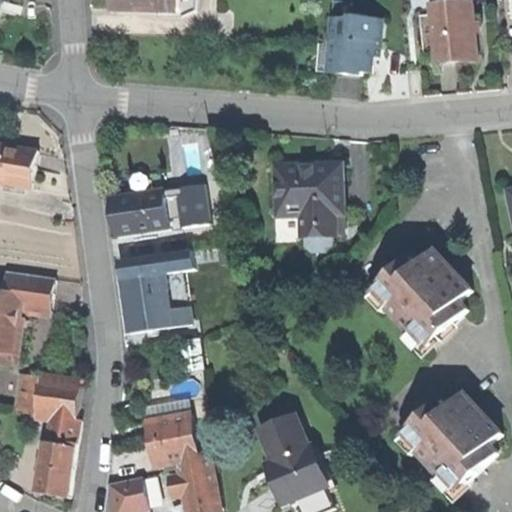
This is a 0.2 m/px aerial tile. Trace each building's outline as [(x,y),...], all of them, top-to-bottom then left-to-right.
[(448,50),(469,49),(468,25),(463,25),(462,16),(468,16),(467,0),(423,0),(424,8),(426,51),(448,50)] [(511,0),(503,0),(504,5),(511,9),(511,0)] [(415,52),(426,51),(424,8),(412,8),(415,52)] [(323,9),(321,38),(335,58),(334,67),(343,67),(353,67),(353,64),(365,65),(365,48),(374,38),(375,10),(342,9),(342,13),(332,13),(333,10),(323,9)] [(318,66),(334,67),(335,58),(321,38),(319,38),(318,66)] [(30,139),(0,134),(0,174),(25,178),(27,160),(30,139)] [(296,157),(271,157),(271,205),(301,205),(301,228),(328,227),(328,205),(335,205),(335,156),(313,157),(313,162),(302,163),(296,163),(296,157)] [(511,182),(503,184),(508,208),(511,206),(511,182)] [(215,183),(186,187),(188,198),(217,194),(215,183)] [(186,187),(166,189),(168,200),(188,198),(186,187)] [(115,216),(117,235),(171,228),(168,200),(166,189),(112,196),(115,216)] [(193,236),(195,248),(217,245),(215,233),(193,236)] [(411,241),(402,249),(410,257),(419,249),(411,241)] [(411,335),(417,342),(455,305),(447,297),(456,288),(463,281),(448,265),(446,267),(442,270),(433,261),(437,258),(439,256),(426,242),(419,249),(410,257),(402,249),(367,283),(380,297),(378,300),(402,326),(404,324),(413,333),(411,335)] [(120,261),(123,279),(173,272),(196,269),(193,251),(120,261)] [(441,262),(437,258),(433,261),(442,270),(446,267),(441,262)] [(0,291),(0,349),(17,352),(20,327),(16,327),(17,322),(21,322),(22,313),(23,308),(53,313),(58,278),(9,271),(6,293),(0,291)] [(126,305),(130,334),(194,326),(192,307),(178,308),(173,272),(123,279),(126,305)] [(364,286),(378,300),(380,297),(367,283),(364,286)] [(455,305),(464,297),(456,288),(447,297),(455,305)] [(28,314),(22,313),(21,322),(20,327),(17,352),(0,349),(0,361),(21,364),(26,327),(28,314)] [(402,326),(411,335),(413,333),(404,324),(402,326)] [(186,368),(202,366),(199,340),(183,342),(186,368)] [(19,412),(39,414),(45,377),(24,374),(19,412)] [(57,417),(80,420),(85,383),(45,377),(39,414),(57,417)] [(447,394),(439,401),(432,392),(398,422),(411,438),(408,441),(431,467),(434,464),(445,476),(442,479),(446,483),(482,451),(475,443),(482,436),(492,427),(478,411),(476,413),(473,416),(465,408),(468,405),(471,402),(456,385),(447,394)] [(439,385),(432,392),(439,401),(447,394),(439,385)] [(472,408),(468,405),(465,408),(473,416),(476,413),(472,408)] [(279,480),(288,502),(296,499),(326,486),(328,485),(319,464),(324,462),(316,444),(313,445),(300,414),(264,429),(277,460),(285,478),(279,480)] [(153,446),(157,467),(181,463),(203,459),(194,415),(149,423),(153,446)] [(84,421),(80,420),(57,417),(48,443),(79,449),(84,421)] [(394,426),(408,441),(411,438),(398,422),(394,426)] [(489,445),(482,436),(475,443),(482,451),(489,445)] [(40,492),(71,497),(75,477),(79,449),(48,443),(40,492)] [(211,457),(203,459),(181,463),(183,476),(186,493),(190,511),(210,511),(221,510),(211,457)] [(276,472),(279,480),(285,478),(277,460),(272,463),(276,472)] [(431,467),(442,479),(445,476),(434,464),(431,467)] [(159,511),(151,474),(113,482),(119,511),(159,511)] [(179,494),(186,493),(183,476),(172,478),(173,484),(173,488),(179,494)] [(324,511),(335,508),(326,486),(296,499),(301,511),(324,511)]
